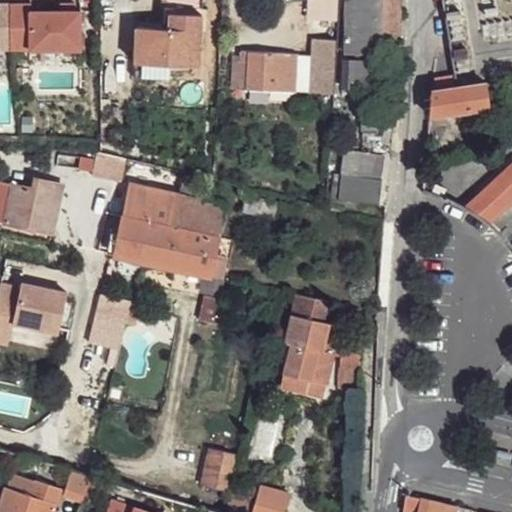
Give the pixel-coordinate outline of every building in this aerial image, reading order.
[(400,0),(346,0),(345,53),(371,53),(372,38),(400,38),(400,0)] [(31,4),(11,4),(11,49),(80,51),(80,12),(31,12),(31,4)] [(169,28),(138,28),(138,64),(172,65),(201,65),(203,14),(171,14),(169,28)] [(311,57),(243,51),(242,61),(250,62),(248,89),(334,98),(338,38),(312,36),(311,57)] [(248,89),(250,62),(242,61),(235,60),(232,87),(248,89)] [(172,65),(138,64),(136,81),(172,81),(172,65)] [(379,66),(343,64),(343,91),(379,91),(379,66)] [(501,81),(484,83),(488,106),(503,105),(501,81)] [(456,86),(431,89),(430,114),(446,113),(488,106),(484,83),(456,86)] [(446,113),(430,114),(429,128),(448,125),(446,113)] [(376,207),(387,159),(347,150),(337,198),(376,207)] [(511,160),(462,208),(487,224),(511,200),(511,160)] [(32,190),(11,186),(4,222),(49,232),(58,186),(33,181),(32,190)] [(217,251),(226,205),(130,185),(115,255),(212,275),(217,251)] [(259,198),(249,196),(246,212),(256,214),(259,198)] [(278,202),(263,199),(259,215),(275,219),(278,202)] [(511,217),(511,200),(487,224),(495,233),(511,217)] [(224,253),(217,251),(212,275),(219,277),(224,253)] [(20,292),(0,287),(0,288),(0,328),(10,330),(11,325),(55,336),(65,298),(21,288),(20,292)] [(219,298),(202,294),(196,319),(213,323),(219,298)] [(329,299),(299,294),(286,342),(289,343),(323,351),(331,323),(324,321),(329,299)] [(130,299),(124,321),(132,323),(135,313),(141,314),(144,303),(130,299)] [(10,330),(0,328),(0,345),(5,347),(10,330)] [(323,351),(289,343),(279,387),(309,393),(313,380),(328,383),(335,354),(323,351)] [(360,352),(342,351),(341,367),(358,367),(359,367),(360,352)] [(328,383),(313,380),(309,393),(325,398),(328,383)] [(211,448),(203,485),(230,492),(239,454),(211,448)] [(60,485),(35,476),(11,470),(6,486),(0,503),(0,511),(50,511),(56,496),(75,502),(84,472),(65,466),(60,485)] [(255,502),(230,494),(226,511),(284,511),(290,493),(261,483),(255,502)] [(420,511),(423,499),(406,495),(403,511),(420,511)] [(146,511),(110,499),(106,511),(146,511)] [(455,511),(457,507),(423,499),(420,511),(455,511)]
